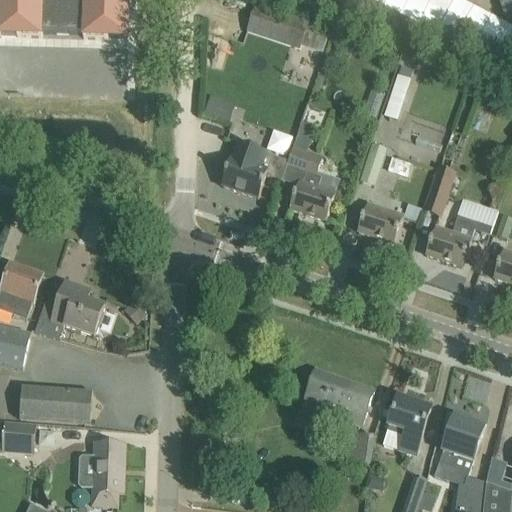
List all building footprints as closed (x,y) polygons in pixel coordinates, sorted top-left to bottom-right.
[(0,0),(0,38),(3,38),(43,39),(43,35),(84,36),(84,41),(129,42),(129,36),(129,0),(0,0)] [(511,0),(499,0),(509,26),(511,25),(511,0)] [(276,14),(257,7),(248,34),(301,51),(302,48),(323,55),(330,31),(276,14)] [(340,40),(339,44),(381,58),(383,51),(392,54),(394,48),(337,29),(334,37),(340,40)] [(230,30),(227,39),(238,43),(240,34),(230,30)] [(398,122),(412,82),(399,77),(385,117),(398,122)] [(213,100),(208,118),(218,121),(224,104),(213,100)] [(277,130),(269,151),(289,158),(296,138),(277,130)] [(302,131),(294,151),(308,156),(316,136),(302,131)] [(424,215),(442,222),(457,177),(451,175),(454,166),(460,168),(471,139),(452,133),(424,215)] [(223,189),(259,202),(267,179),(283,184),(286,175),(290,165),(289,165),(267,157),(267,156),(239,146),(234,161),(232,161),(223,189)] [(373,147),(361,183),(375,188),(387,152),(373,147)] [(308,156),(294,151),(289,165),(290,165),(286,175),(301,180),(290,212),(327,224),(337,196),(318,190),(321,181),(316,179),(323,161),(308,156)] [(395,158),(389,172),(409,180),(415,166),(395,158)] [(368,207),(365,216),(359,235),(395,247),(405,219),(368,207)] [(409,207),(405,220),(419,225),(424,212),(409,207)] [(509,243),(511,235),(511,220),(502,217),(495,239),(509,243)] [(436,230),(433,239),(427,258),(463,271),(478,226),(459,219),(454,236),(436,230)] [(511,255),(504,253),(501,262),(495,281),(511,287),(511,255)] [(43,278),(12,266),(0,298),(0,311),(28,322),(43,278)] [(65,329),(95,340),(106,310),(88,304),(92,295),(80,290),(66,285),(54,319),(43,316),(36,335),(60,343),(65,329)] [(0,367),(23,373),(32,338),(0,330),(0,367)] [(375,395),(316,374),(307,398),(308,398),(302,414),(342,428),(344,423),(362,429),(375,395)] [(91,427),(94,395),(23,390),(21,421),(91,427)] [(383,448),(416,458),(422,439),(422,440),(432,412),(399,401),(392,420),(383,448)] [(241,436),(242,418),(208,414),(206,432),(241,436)] [(455,420),(449,439),(440,467),(470,477),(486,430),(455,420)] [(39,429),(8,427),(8,433),(0,431),(0,453),(6,454),(37,457),(39,429)] [(376,438),(360,436),(360,437),(356,472),(372,474),(376,438)] [(81,461),(80,488),(83,491),(95,492),(94,510),(119,511),(119,497),(123,497),(125,449),(97,448),(96,459),(85,458),(81,461)] [(419,511),(430,482),(414,477),(401,511),(419,511)] [(460,488),(456,511),(484,511),(487,486),(468,480),(465,488),(460,488)] [(511,511),(511,503),(511,494),(487,486),(484,511),(511,511)]
